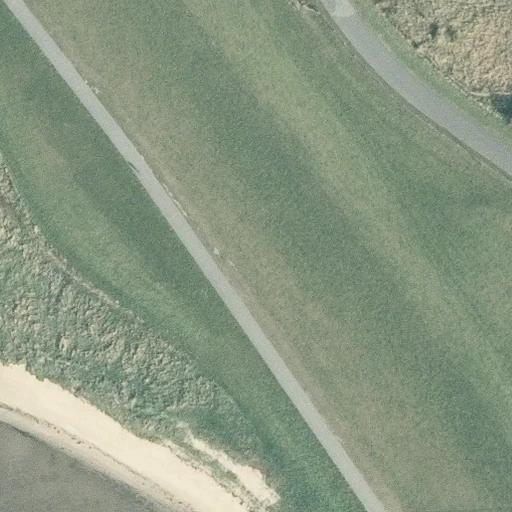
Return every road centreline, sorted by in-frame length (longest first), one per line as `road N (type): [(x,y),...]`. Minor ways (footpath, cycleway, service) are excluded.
road 1 (track): [(375,511),(219,284),(6,0)]
road 2 (residential): [(511,165),(391,74),(333,0)]
